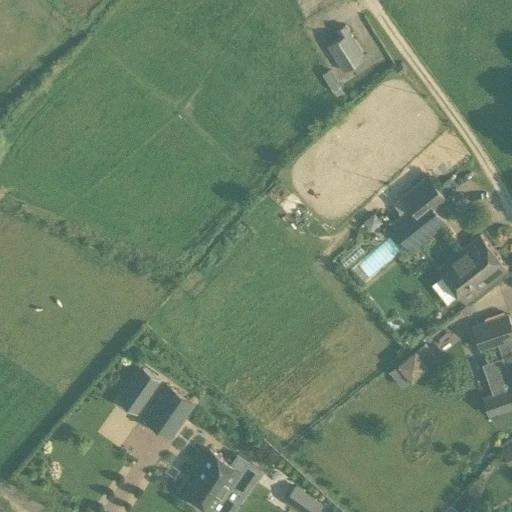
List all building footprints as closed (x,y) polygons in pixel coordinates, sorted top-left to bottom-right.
[(328,45),(333,53),(321,61),(327,70),(339,63),(344,70),(365,57),(345,25),(337,30),(341,36),(328,45)] [(340,87),(334,91),(336,94),(337,96),(344,92),(340,87)] [(411,207),(391,223),(404,240),(424,224),(431,233),(445,222),(436,210),(448,200),(428,175),(402,195),(411,207)] [(437,268),(464,302),(507,269),(480,235),(437,268)] [(507,373),(511,386),(482,396),(489,415),(511,407),(511,325),(508,312),(505,313),(503,307),(484,313),(486,320),(474,324),(482,348),(498,343),(508,372),(507,373)] [(424,343),(390,371),(403,387),(437,359),(424,343)] [(141,365),(117,400),(137,414),(161,378),(141,365)] [(145,419),(171,437),(197,400),(170,382),(145,419)] [(203,467),(186,492),(210,509),(220,495),(224,498),(243,472),(210,449),(199,464),(203,467)] [(294,485),(284,500),(301,511),(315,511),(322,504),(294,485)]
